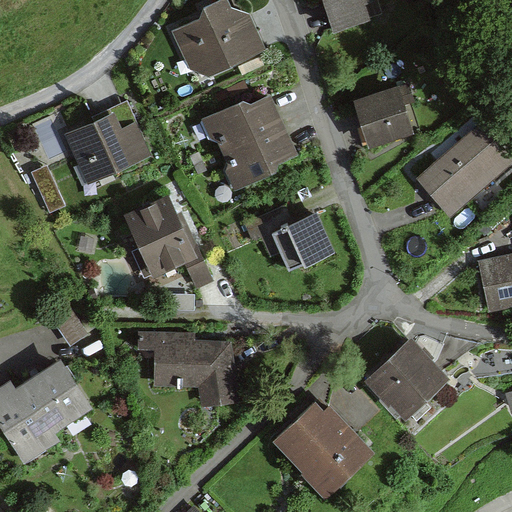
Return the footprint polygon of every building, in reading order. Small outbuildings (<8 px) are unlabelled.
[(207,11),(175,24),(194,67),(209,72),(266,48),(250,10),(232,3),(230,0),(215,0),(205,4),(207,11)] [(327,0),(335,26),(382,12),(378,0),(327,0)] [(225,147),(282,121),(268,91),(247,101),(245,97),(201,117),(209,135),(222,140),(225,147)] [(412,137),(398,91),(358,103),(371,149),(412,137)] [(66,130),(88,179),(151,151),(136,118),(124,123),(117,107),(66,130)] [(449,211),(511,160),(511,154),(485,120),(418,173),(449,211)] [(295,150),(282,121),(225,147),(229,155),(225,167),(233,184),(273,166),(270,161),(295,150)] [(172,190),(129,209),(155,268),(185,255),(197,282),(210,277),(172,190)] [(286,203),(246,219),(253,236),(263,232),(271,252),(281,248),(288,265),(332,247),(315,207),(292,216),(286,203)] [(511,250),(480,258),(492,310),(511,305),(511,250)] [(240,396),(231,336),(195,336),(195,328),(139,328),(139,342),(156,342),(156,379),(201,379),(204,401),(240,396)] [(452,369),(413,330),(368,374),(406,413),(452,369)] [(62,356),(24,379),(52,425),(90,401),(62,356)] [(57,433),(52,425),(24,379),(16,383),(12,376),(0,383),(0,417),(23,455),(57,433)] [(275,434),(326,488),(374,443),(331,396),(324,402),(317,395),(275,434)]
